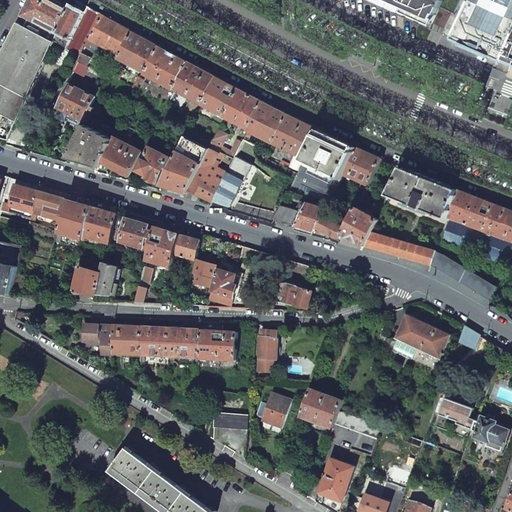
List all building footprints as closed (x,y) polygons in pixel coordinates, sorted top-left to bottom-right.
[(52,0),(31,0),(28,5),(23,16),(29,19),(51,30),(57,34),(70,9),(52,0)] [(381,0),(434,23),(440,8),(443,0),(381,0)] [(511,39),(511,19),(469,0),(452,39),(462,44),(462,45),(490,59),(491,57),(503,62),(511,39)] [(511,0),(469,0),(511,19),(511,0)] [(86,12),(73,5),(70,9),(57,34),(71,40),(86,12)] [(86,12),(71,40),(69,45),(66,48),(66,49),(81,57),(83,53),(87,46),(103,15),(88,7),(86,12)] [(440,8),(434,23),(445,29),(453,13),(440,8)] [(118,23),(103,15),(87,46),(91,48),(94,42),(103,47),(110,50),(119,55),(123,57),(135,32),(118,23)] [(0,138),(8,141),(54,43),(53,42),(54,41),(57,34),(51,30),(29,19),(25,26),(19,23),(15,30),(0,58),(0,138)] [(147,39),(135,32),(123,57),(121,59),(148,74),(162,47),(147,39)] [(54,41),(66,48),(69,45),(71,40),(57,34),(54,41)] [(511,39),(503,62),(511,65),(511,39)] [(91,48),(87,46),(83,53),(92,58),(96,52),(100,54),(103,47),(94,42),(91,48)] [(174,53),(162,47),(148,74),(148,75),(176,90),(190,62),(174,53)] [(119,55),(110,50),(106,58),(115,63),(118,64),(121,59),(123,57),(119,55)] [(344,56),(354,61),(356,56),(347,51),(346,54),(344,56)] [(92,58),(83,53),(81,57),(79,61),(87,66),(92,58)] [(201,68),(190,62),(176,90),(204,105),(218,77),(201,68)] [(125,69),(118,65),(112,76),(119,79),(125,69)] [(145,81),(139,77),(133,87),(140,91),(145,81)] [(228,82),(218,77),(204,105),(226,117),(241,89),(228,82)] [(97,97),(71,84),(58,108),(84,121),(97,97)] [(251,94),(241,89),(226,117),(251,129),(265,102),(251,94)] [(276,107),(265,102),(251,129),(250,131),(252,133),(274,144),(290,114),(276,107)] [(304,121),(290,114),(274,144),(306,159),(320,133),(321,130),(304,121)] [(119,131),(93,117),(89,126),(114,140),(116,137),(119,131)] [(89,126),(86,125),(69,159),(86,164),(100,167),(103,162),(114,140),(89,126)] [(229,135),(219,130),(212,144),(236,157),(240,151),(244,143),(237,140),(230,151),(222,146),(229,135)] [(252,133),(250,131),(244,143),(240,151),(252,158),(258,146),(249,141),(252,133)] [(305,161),(343,178),(345,174),(357,150),(337,140),(320,133),(306,159),(305,161)] [(144,152),(116,137),(114,140),(103,162),(131,177),(144,152)] [(210,149),(187,137),(179,152),(202,164),(204,161),(210,149)] [(473,146),(463,142),(461,147),(471,151),(472,149),(473,146)] [(172,158),(150,147),(137,170),(150,176),(149,179),(158,184),(172,158)] [(357,150),(345,174),(368,186),(369,187),(383,159),(362,149),(359,148),(357,150)] [(220,153),(210,149),(204,161),(213,166),(220,153)] [(252,158),(240,151),(235,159),(234,162),(246,169),(252,158)] [(202,164),(179,152),(161,186),(164,187),(177,190),(187,193),(188,190),(202,164)] [(224,153),(220,153),(213,166),(228,173),(229,171),(234,162),(235,159),(224,153)] [(213,166),(204,161),(202,164),(188,190),(194,193),(213,202),(213,201),(222,184),(228,173),(213,166)] [(343,178),(305,161),(298,175),(288,193),(328,205),(336,192),(343,178)] [(246,169),(234,162),(229,171),(241,178),(246,169)] [(417,173),(405,168),(391,196),(450,219),(451,217),(461,190),(445,184),(417,173)] [(241,178),(229,171),(228,173),(222,184),(234,190),(241,178)] [(41,187),(12,178),(7,194),(14,195),(17,184),(40,191),(41,187)] [(40,191),(17,184),(14,195),(10,206),(34,213),(40,191)] [(234,190),(222,184),(213,201),(217,202),(228,205),(235,191),(234,190)] [(62,193),(41,187),(40,191),(69,199),(70,195),(62,193)] [(360,188),(353,202),(359,205),(366,191),(360,188)] [(488,202),(461,190),(451,217),(511,240),(511,210),(505,208),(488,202)] [(69,199),(40,191),(34,213),(63,221),(69,199)] [(76,202),(69,199),(63,221),(59,233),(62,234),(84,240),(85,236),(93,207),(85,204),(76,202)] [(326,209),(309,204),(296,226),(299,227),(314,232),(316,229),(323,216),(326,209)] [(298,211),(281,206),(274,220),(291,224),(298,211)] [(107,211),(93,207),(85,236),(111,244),(112,244),(120,215),(112,212),(107,211)] [(379,220),(356,207),(345,227),(346,228),(343,234),(354,240),(364,246),(372,233),(379,220)] [(345,227),(323,216),(316,229),(339,240),(343,234),(346,228),(345,227)] [(511,254),(511,240),(451,217),(450,219),(441,242),(507,267),(511,254)] [(157,227),(128,218),(121,242),(145,249),(148,238),(153,240),(157,227)] [(159,222),(157,227),(182,234),(183,229),(171,225),(159,222)] [(182,234),(157,227),(153,240),(148,259),(172,267),(173,263),(176,255),(182,234)] [(187,230),(183,229),(182,234),(176,255),(179,255),(188,258),(196,260),(202,240),(203,235),(187,230)] [(437,252),(372,233),(364,246),(431,267),(437,252)] [(0,263),(18,267),(21,260),(18,259),(20,253),(23,253),(25,245),(0,240),(0,263)] [(239,261),(278,272),(282,258),(243,246),(239,261)] [(446,256),(437,252),(431,267),(438,268),(492,302),(497,288),(446,256)] [(196,260),(188,258),(184,271),(192,273),(196,260)] [(220,266),(199,260),(195,274),(199,275),(216,280),(219,269),(220,266)] [(310,266),(289,260),(284,275),(305,281),(310,266)] [(120,266),(105,262),(104,266),(102,272),(97,294),(112,295),(120,266)] [(18,267),(0,263),(0,292),(11,295),(18,267)] [(102,272),(81,266),(74,293),(86,294),(97,294),(102,272)] [(155,269),(145,266),(143,273),(141,282),(151,284),(155,269)] [(213,291),(234,298),(238,285),(235,284),(238,274),(219,269),(216,280),(214,287),(213,291)] [(216,280),(199,275),(196,283),(214,287),(216,280)] [(300,288),(283,283),(278,300),(294,305),(300,288)] [(149,289),(140,286),(135,303),(145,304),(149,289)] [(313,292),(300,288),(294,305),(308,309),(313,292)] [(213,291),(210,299),(232,305),(234,298),(213,291)] [(452,335),(418,319),(408,314),(396,337),(441,359),(452,335)] [(88,324),(84,324),(84,342),(98,343),(100,340),(103,343),(102,355),(113,355),(113,354),(114,326),(101,325),(88,324)] [(141,355),(143,327),(129,326),(114,326),(114,341),(113,354),(141,355)] [(460,341),(475,349),(481,336),(465,326),(460,341)] [(143,327),(141,355),(200,357),(202,330),(171,328),(165,328),(143,327)] [(200,357),(200,360),(218,360),(218,362),(220,362),(220,360),(236,361),(237,332),(202,330),(200,357)] [(279,331),(261,330),(258,371),(276,372),(279,331)] [(151,382),(143,380),(140,395),(148,397),(150,389),(151,382)] [(311,388),(301,416),(334,428),(335,424),(340,411),(344,400),(311,388)] [(273,392),(262,420),(283,428),(294,400),(273,392)] [(447,398),(440,415),(458,421),(457,424),(466,427),(463,436),(470,438),(473,430),(473,429),(479,415),(472,413),(474,408),(447,398)] [(340,411),(335,424),(377,439),(381,426),(340,411)] [(216,412),(214,427),(249,430),(250,415),(216,412)] [(478,432),(476,436),(489,441),(488,445),(503,452),(505,446),(506,447),(511,431),(495,425),(496,422),(494,421),(495,416),(487,414),(486,418),(479,415),(473,429),(473,430),(478,432)] [(214,511),(129,448),(111,471),(165,511),(214,511)] [(286,454),(281,468),(301,481),(307,466),(286,454)] [(332,458),(320,493),(343,502),(356,467),(332,458)] [(368,495),(361,511),(386,511),(390,502),(368,495)] [(412,500),(407,511),(431,511),(433,507),(412,500)]
